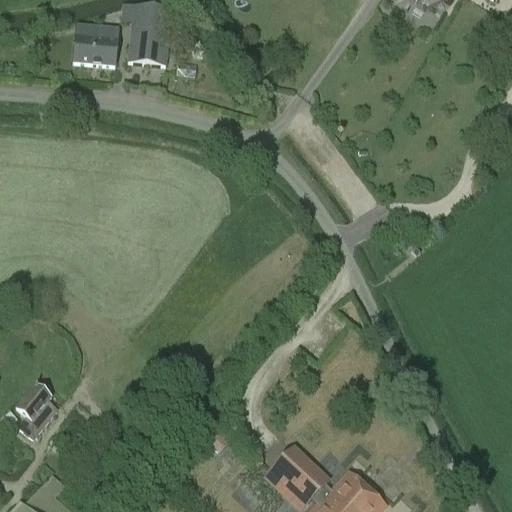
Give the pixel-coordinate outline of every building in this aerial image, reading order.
[(417,0),(428,11),(447,1),(447,0),(417,0)] [(171,15),(122,9),(119,28),(130,29),(125,67),(164,72),(171,15)] [(74,42),(73,42),(71,69),(114,73),(117,46),(116,45),(117,35),(75,31),(74,42)] [(14,415),(25,423),(17,434),(32,445),(56,415),(47,408),(50,403),(34,390),(14,415)] [(271,474),(308,508),(310,505),(315,510),(313,511),(385,511),(386,511),(346,476),(329,495),(325,491),(330,486),(293,451),(271,474)] [(62,511),(55,505),(58,500),(57,499),(64,491),(50,481),(22,511),(21,511),(19,510),(16,511),(62,511)]
